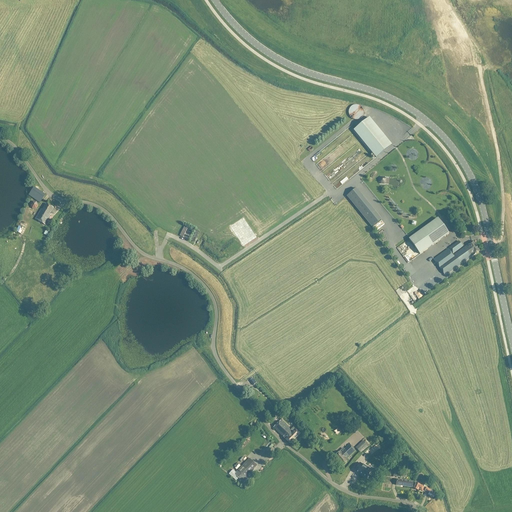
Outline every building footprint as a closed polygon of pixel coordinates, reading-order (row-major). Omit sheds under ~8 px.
[(349,116),(351,118),(354,119),(356,119),(359,119),(361,117),(362,115),(363,113),(363,110),(362,108),(360,106),(358,104),(355,104),(352,105),(350,106),(349,109),(348,111),(348,114),(349,116)] [(369,117),(353,130),(376,157),(391,145),(369,117)] [(45,195),(36,188),(35,188),(33,186),(28,192),(30,194),(29,196),(35,200),(36,199),(39,202),(45,195)] [(356,188),(346,195),(372,227),(381,219),(356,188)] [(50,215),(49,214),(53,208),(46,204),(42,210),(41,209),(35,219),(45,225),(50,215)] [(448,233),(439,221),(438,218),(409,239),(420,254),(448,233)] [(458,241),(449,248),(445,250),(438,255),(436,257),(440,265),(438,266),(445,275),(479,251),(473,242),(454,255),(453,253),(462,246),(458,241)] [(398,296),(406,291),(402,285),(395,290),(398,296)] [(293,427),(290,430),(281,420),(273,428),(290,444),(299,434),(293,427)] [(367,445),(369,443),(365,439),(363,441),(356,447),(360,452),(367,445)] [(349,444),(344,449),(343,449),(333,457),(341,466),(348,461),(346,458),(355,450),(349,444)] [(234,474),(241,481),(256,465),(249,458),(234,474)] [(359,463),(355,471),(361,475),(366,478),(367,476),(371,470),(359,463)] [(431,497),(432,497),(433,498),(435,496),(436,495),(431,490),(427,487),(424,490),(428,493),(427,494),(431,497)]
